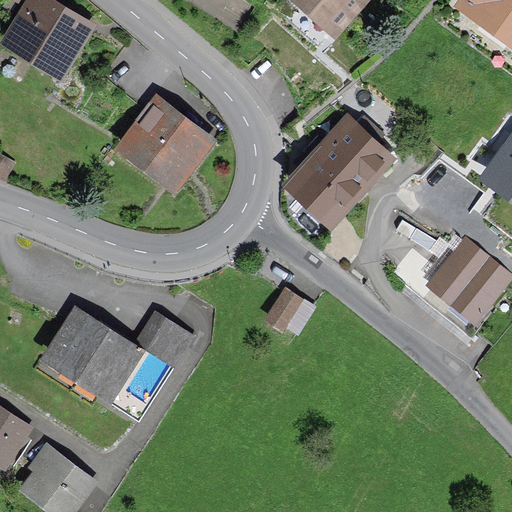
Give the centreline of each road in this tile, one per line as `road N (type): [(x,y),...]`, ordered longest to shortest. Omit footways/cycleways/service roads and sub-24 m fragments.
road 1 (residential): [(241,216),(425,351),(511,442)]
road 2 (tertiary): [(241,216),(256,153),(248,122),(197,64),(121,0)]
road 3 (tertiary): [(0,202),(175,257),(209,249),(241,216)]
